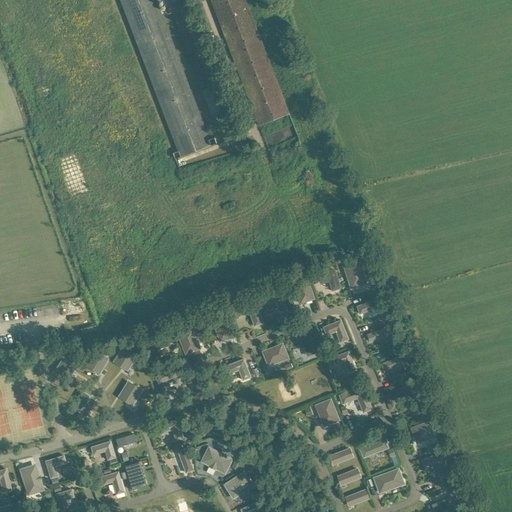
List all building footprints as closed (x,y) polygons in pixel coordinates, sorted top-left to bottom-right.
[(155,0),(121,0),(179,151),(181,157),(211,145),(209,140),(155,0)] [(175,0),(169,2),(212,115),(216,113),(227,109),(230,108),(189,0),(175,0)] [(211,0),(259,126),(289,115),(245,0),(211,0)] [(229,115),(227,109),(216,113),(218,119),(229,115)] [(360,262),(345,267),(350,285),(351,289),(354,288),(354,287),(366,283),(360,262)] [(335,270),(319,275),(321,283),(330,280),(332,287),(331,287),(332,291),(336,290),(336,289),(341,287),(335,270)] [(308,279),(294,283),(301,303),(314,298),(308,279)] [(265,296),(267,303),(276,300),(280,312),(287,309),(281,290),(265,296)] [(380,298),(357,306),(360,314),(383,305),(380,298)] [(242,315),(250,312),(255,325),(263,322),(255,301),(240,307),(242,315)] [(388,313),(381,315),(384,323),(391,320),(388,313)] [(213,321),(221,341),(235,336),(227,315),(213,321)] [(341,342),(348,339),(341,320),(324,327),(327,335),(336,331),(341,342)] [(371,342),(393,333),(390,326),(368,334),(371,342)] [(193,328),(178,334),(186,354),(201,348),(193,328)] [(308,355),(323,349),(315,329),(300,335),(308,355)] [(145,345),(147,353),(170,344),(167,337),(145,345)] [(268,366),(289,358),(283,343),(262,351),(268,366)] [(123,347),(114,361),(124,367),(125,365),(129,364),(131,365),(137,355),(123,347)] [(108,358),(95,350),(86,365),(95,370),(96,369),(100,368),(102,369),(108,358)] [(349,351),(333,357),(336,365),(344,361),(349,373),(356,370),(349,351)] [(73,372),(80,361),(66,353),(57,368),(66,373),(67,372),(71,371),(73,372)] [(153,354),(147,356),(149,364),(156,361),(153,354)] [(400,355),(382,363),(382,364),(385,371),(403,364),(404,363),(400,355)] [(244,359),(225,366),(228,374),(239,370),(243,380),(251,377),(244,359)] [(156,375),(159,383),(180,375),(177,367),(156,375)] [(119,396),(129,402),(130,400),(134,399),(136,400),(142,390),(128,381),(119,396)] [(414,392),(412,384),(389,392),(392,400),(414,392)] [(372,409),(363,386),(340,395),(343,403),(358,397),(364,412),(372,409)] [(95,401),(81,392),(72,407),(81,412),(82,411),(87,410),(88,411),(95,401)] [(420,394),(414,396),(416,402),(422,400),(420,394)] [(339,419),(331,399),(316,405),(323,423),(322,423),(324,427),(327,425),(327,424),(339,419)] [(178,419),(159,425),(161,433),(173,429),(176,441),(184,438),(183,435),(178,419)] [(412,428),(417,443),(434,436),(429,421),(412,428)] [(134,433),(116,439),(118,447),(136,441),(134,433)] [(388,447),(385,439),(361,449),(364,457),(388,447)] [(91,447),(93,454),(105,451),(107,460),(115,457),(110,441),(91,447)] [(432,444),(426,446),(429,453),(435,451),(432,444)] [(202,461),(210,465),(212,461),(213,460),(218,463),(218,464),(216,468),(225,473),(232,459),(209,447),(202,461)] [(350,448),(335,454),(338,462),(353,457),(350,448)] [(178,451),(186,472),(194,470),(186,449),(178,451)] [(449,474),(441,453),(423,460),(426,468),(436,464),(441,477),(449,474)] [(45,461),(50,478),(58,476),(55,466),(66,463),(63,455),(45,461)] [(236,459),(233,465),(238,468),(241,462),(236,459)] [(30,466),(20,469),(28,494),(43,489),(37,470),(35,470),(31,468),(30,466)] [(126,470),(132,489),(139,487),(134,468),(126,470)] [(399,468),(374,477),(378,487),(380,486),(385,489),(385,491),(401,485),(402,485),(404,484),(405,483),(404,480),(403,480),(399,468)] [(0,481),(3,492),(11,490),(6,469),(0,470),(0,481)] [(357,469),(342,474),(346,483),(361,477),(357,469)] [(116,494),(123,492),(118,472),(101,476),(103,484),(112,482),(116,494)] [(244,472),(225,484),(234,498),(253,485),(244,472)] [(55,494),(60,511),(64,511),(69,511),(65,499),(74,497),(71,489),(55,494)] [(365,490),(350,495),(354,504),(368,498),(365,490)] [(451,496),(432,504),(434,511),(454,511),(461,509),(458,501),(454,503),(451,496)] [(241,509),(242,511),(253,511),(256,511),(264,511),(259,500),(241,509)] [(19,501),(12,502),(14,510),(21,508),(19,501)]
